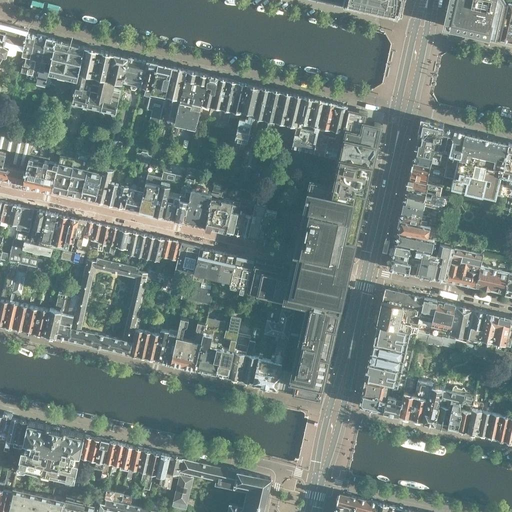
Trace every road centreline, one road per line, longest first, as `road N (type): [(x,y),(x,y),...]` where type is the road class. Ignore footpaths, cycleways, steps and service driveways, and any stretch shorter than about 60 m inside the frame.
road 1 (residential): [(0,15),(405,106)]
road 2 (residential): [(368,271),(0,188)]
road 3 (residential): [(336,409),(0,331)]
road 4 (residential): [(0,405),(281,467)]
road 5 (residential): [(511,450),(336,409)]
road 6 (residential): [(511,304),(368,271)]
road 7 (residential): [(319,478),(453,511)]
road 8 (residential): [(396,142),(368,271)]
road 9 (residential): [(421,28),(299,0)]
